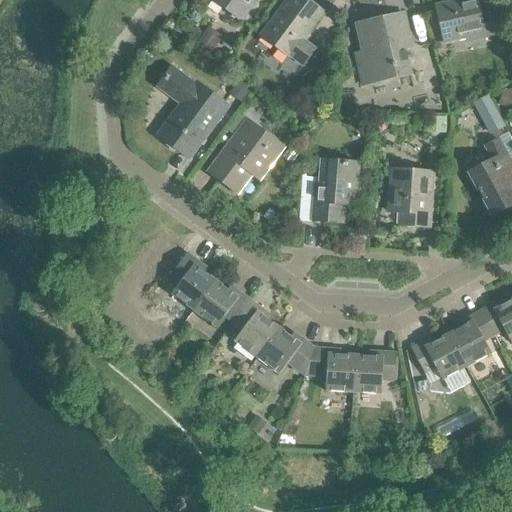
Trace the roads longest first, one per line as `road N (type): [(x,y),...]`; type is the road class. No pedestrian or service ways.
road 1 (residential): [(171,0),(108,76),(115,153),(283,280)]
road 2 (residential): [(283,280),(320,303),(388,308),(450,278)]
